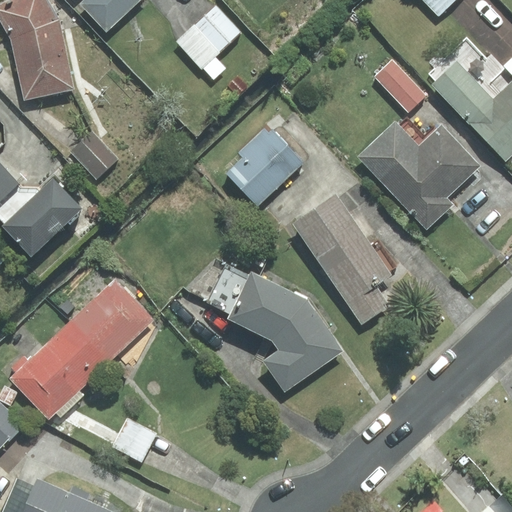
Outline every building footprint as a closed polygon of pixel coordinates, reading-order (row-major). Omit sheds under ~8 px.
[(59,22),(47,0),(7,0),(0,4),(0,19),(12,40),(23,100),(72,91),(59,22)] [(83,0),(79,5),(106,35),(144,0),(83,0)] [(418,0),(438,19),(455,0),(418,0)] [(242,34),(215,5),(175,42),(211,81),(225,69),(216,59),(242,34)] [(434,80),(429,85),(505,164),(511,157),(511,58),(504,66),(490,53),(486,57),(466,37),(428,74),(434,80)] [(392,61),(374,78),(408,114),(427,97),(392,61)] [(394,121),(355,158),(425,231),(454,204),(447,197),(481,165),(442,124),(434,132),(418,115),(410,122),(405,117),(397,124),(394,121)] [(258,207),(302,164),(266,128),(238,156),(244,162),(228,177),(258,207)] [(118,160),(91,132),(68,153),(95,181),(118,160)] [(0,201),(18,186),(0,165),(0,201)] [(81,212),(51,180),(0,227),(30,259),(81,212)] [(335,194),(291,224),(361,326),(396,302),(385,287),(394,281),(335,194)] [(306,301),(247,273),(224,320),(273,343),(278,351),(262,361),(282,392),(340,355),(306,301)] [(153,320),(114,280),(10,379),(49,420),(153,320)] [(0,448),(7,440),(10,443),(25,425),(0,403),(0,448)] [(157,432),(126,418),(113,450),(144,463),(157,432)] [(0,466),(0,511),(116,511),(35,478),(29,494),(21,490),(25,486),(0,466)]
